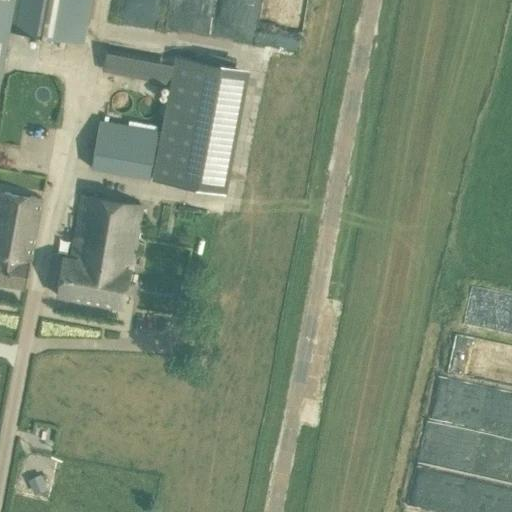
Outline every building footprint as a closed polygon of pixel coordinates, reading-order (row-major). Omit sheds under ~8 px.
[(0,0),(0,82),(10,30),(4,29),(9,0),(0,0)] [(83,43),(90,0),(9,0),(4,29),(10,30),(83,43)] [(151,179),(226,193),(249,69),(230,65),(188,58),(174,55),(151,179)] [(99,119),(90,167),(150,177),(158,130),(99,119)] [(41,198),(0,190),(0,283),(24,288),(41,198)] [(90,301),(107,198),(82,194),(71,258),(62,256),(56,295),(90,301)] [(107,198),(90,301),(123,307),(141,204),(107,198)] [(34,439),(54,444),(58,428),(38,423),(34,439)]
